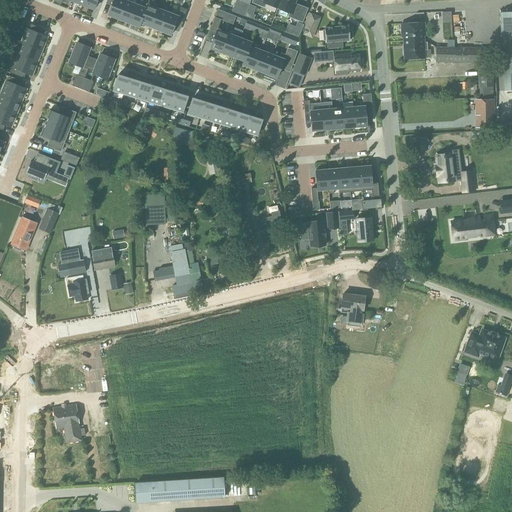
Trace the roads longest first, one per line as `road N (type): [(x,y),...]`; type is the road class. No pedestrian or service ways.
road 1 (unclassified): [(35,338),(342,265),(406,271)]
road 2 (residential): [(176,60),(264,95),(286,151),(389,142)]
road 3 (residential): [(4,189),(71,21)]
road 4 (unclassified): [(389,142),(378,24),(339,0)]
road 5 (unclassified): [(406,271),(389,142)]
road 6 (unclassified): [(21,457),(21,386),(35,338)]
